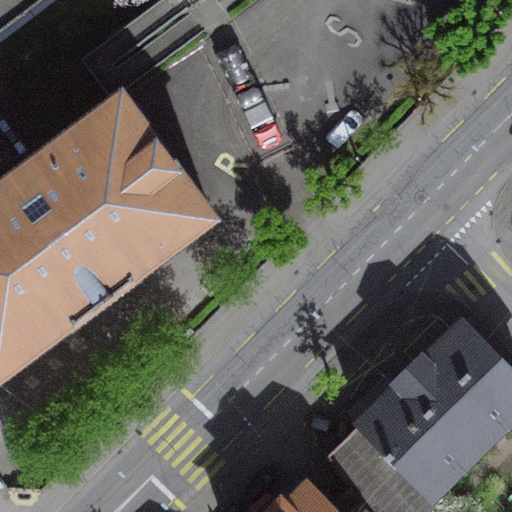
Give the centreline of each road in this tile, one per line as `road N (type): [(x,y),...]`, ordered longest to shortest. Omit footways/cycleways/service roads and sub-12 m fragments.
road 1 (secondary): [(435,207),(121,511)]
road 2 (residential): [(435,207),(511,311)]
